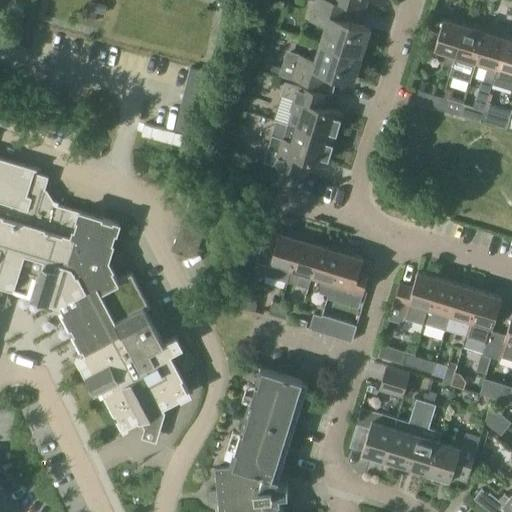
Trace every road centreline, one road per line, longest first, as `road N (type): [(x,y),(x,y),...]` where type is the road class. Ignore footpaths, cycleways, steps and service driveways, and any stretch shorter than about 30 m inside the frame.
road 1 (residential): [(162,511),(209,402),(214,353),(146,212),(111,168),(0,129)]
road 2 (residential): [(415,0),(346,220)]
road 3 (residential): [(357,359),(328,459),(333,484),(417,511)]
road 4 (residential): [(398,233),(357,359)]
